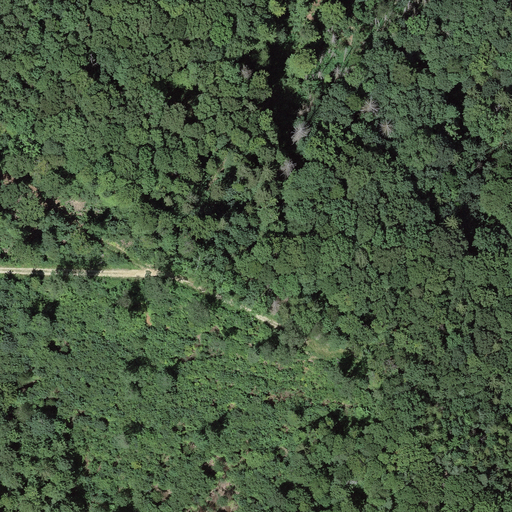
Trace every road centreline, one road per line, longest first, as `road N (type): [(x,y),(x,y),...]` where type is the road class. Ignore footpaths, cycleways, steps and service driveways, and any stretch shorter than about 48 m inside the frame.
road 1 (track): [(0,270),(170,274),(313,344),(355,351),(396,337),(413,309),(414,270),(447,138),(484,42),(511,1)]
road 2 (track): [(355,351),(399,442),(511,509)]
road 3 (track): [(0,179),(25,187),(153,274)]
